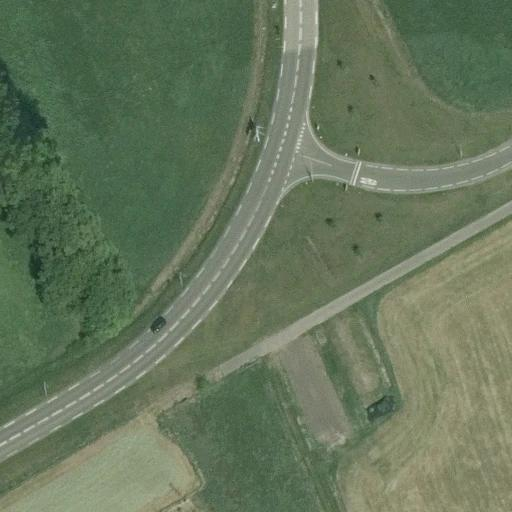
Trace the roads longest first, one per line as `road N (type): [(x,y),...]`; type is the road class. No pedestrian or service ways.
road 1 (primary): [(0,442),(165,336),(212,283),(282,152)]
road 2 (track): [(511,206),(180,395)]
road 3 (tertiary): [(511,160),(473,177),(421,184),(282,152)]
road 4 (primary): [(282,152),(299,0)]
